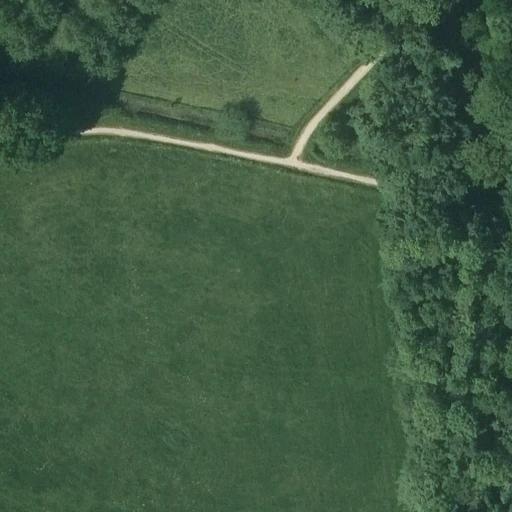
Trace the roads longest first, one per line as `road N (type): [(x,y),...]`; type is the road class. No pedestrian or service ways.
road 1 (track): [(0,133),(88,122),(140,126),(437,177),(511,206)]
road 2 (track): [(443,0),(468,185)]
